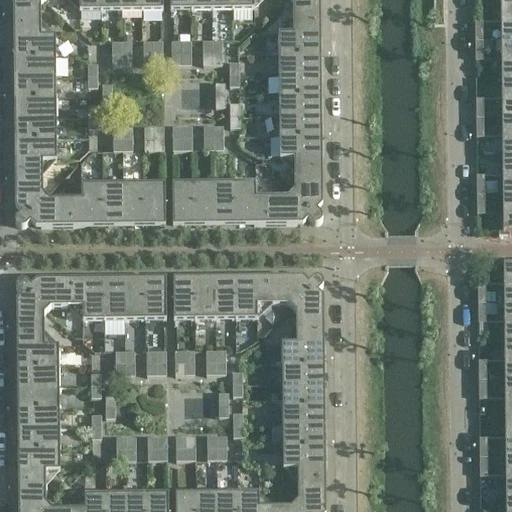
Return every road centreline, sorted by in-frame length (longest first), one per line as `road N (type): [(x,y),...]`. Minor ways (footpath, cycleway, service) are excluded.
road 1 (residential): [(460,511),(452,0)]
road 2 (residential): [(343,0),(344,511)]
